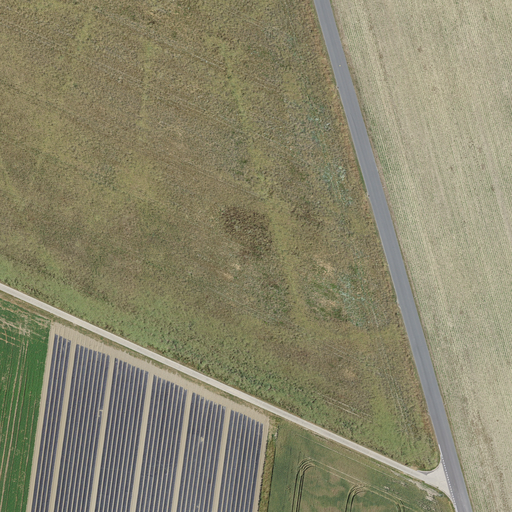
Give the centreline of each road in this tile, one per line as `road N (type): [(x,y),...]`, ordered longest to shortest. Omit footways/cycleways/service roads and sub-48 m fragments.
road 1 (tertiary): [(456,485),(325,0)]
road 2 (unclassified): [(0,286),(418,477),(456,485)]
